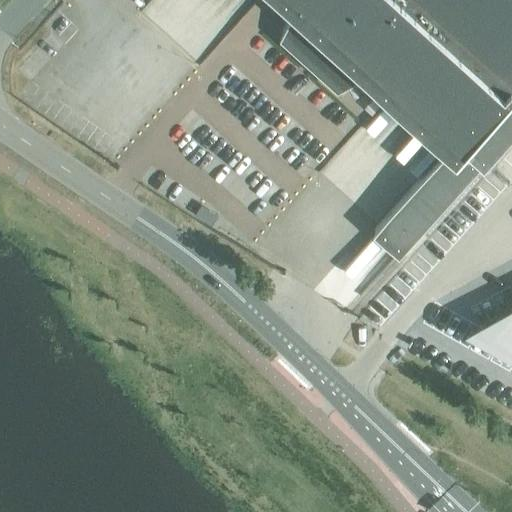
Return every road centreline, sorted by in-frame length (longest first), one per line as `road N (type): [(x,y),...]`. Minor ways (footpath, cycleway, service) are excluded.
road 1 (secondary): [(0,125),(212,274),(453,510)]
road 2 (unknown): [(343,397),(511,208)]
road 3 (unknown): [(243,303),(374,166)]
road 4 (unknown): [(47,0),(155,93)]
